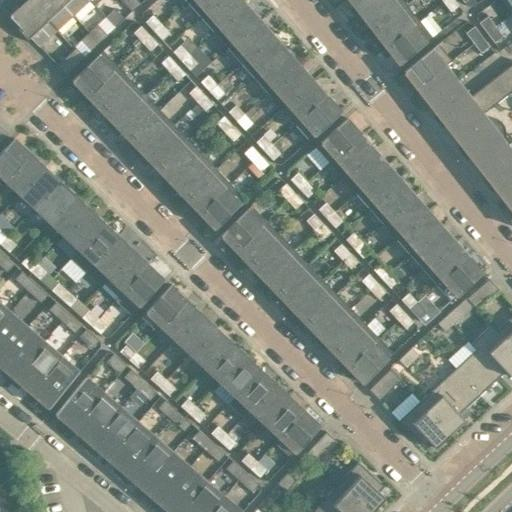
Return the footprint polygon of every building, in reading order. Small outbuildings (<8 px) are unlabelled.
[(24,0),(9,15),(37,46),(55,29),(28,0),(24,0)] [(28,0),(55,29),(72,14),(59,0),(28,0)] [(59,0),(72,14),(86,0),(59,0)] [(121,0),(122,0),(131,11),(141,3),(138,0),(121,0)] [(200,16),(218,0),(188,0),(187,1),(200,16)] [(214,32),(246,3),(242,0),(218,0),(200,16),(214,32)] [(348,0),(354,7),(350,10),(356,18),(378,0),(348,0)] [(362,25),(366,22),(372,31),(406,4),(402,0),(378,0),(356,18),(362,25)] [(450,11),(459,5),(454,0),(444,0),(443,1),(450,11)] [(227,47),(259,19),(246,3),(214,32),(227,47)] [(379,39),(375,42),(381,50),(419,20),(406,4),(372,31),(379,39)] [(105,16),(115,26),(124,18),(114,7),(105,16)] [(153,14),(145,21),(153,31),(161,24),(153,14)] [(486,32),(495,26),(488,16),(479,22),(486,32)] [(241,62),(273,34),(259,19),(227,47),(241,62)] [(387,57),(391,54),(398,64),(432,37),(419,20),(381,50),(387,57)] [(89,32),(99,42),(107,34),(97,23),(89,32)] [(162,40),(169,33),(161,24),(153,31),(162,40)] [(141,25),(133,32),(142,41),(149,35),(141,25)] [(473,42),(481,36),(474,26),(465,33),(473,42)] [(495,26),(486,32),(494,42),(503,36),(495,26)] [(99,42),(89,32),(80,41),(90,51),(99,42)] [(273,34),(241,62),(254,78),(286,49),(273,34)] [(150,51),(157,44),(149,35),(142,41),(150,51)] [(481,36),(473,42),(480,52),(489,46),(481,36)] [(412,81),(409,84),(413,89),(445,64),(445,65),(452,60),(439,44),(442,41),(441,40),(403,70),(412,81)] [(180,44),(173,51),(181,60),(189,54),(180,44)] [(66,74),(84,56),(75,47),(57,65),(66,74)] [(286,49),(254,78),(268,93),(300,65),(286,49)] [(79,88),(76,92),(82,99),(117,65),(102,50),(71,80),(79,88)] [(189,70),(197,63),(189,54),(181,60),(189,70)] [(168,55),(161,62),(169,72),(177,65),(168,55)] [(505,135),(505,128),(502,123),(498,119),(491,117),(486,118),(483,113),(511,90),(511,62),(469,96),(457,80),(429,103),(437,113),(434,116),(442,126),(442,127),(446,125),(462,146),(459,148),(467,158),(467,159),(467,160),(471,157),(487,178),(484,180),(492,191),(493,192),(496,189),(504,199),(511,192),(511,150),(503,140),(505,135)] [(417,94),(417,95),(421,92),(429,103),(457,80),(445,65),(445,64),(413,89),(417,94)] [(89,106),(93,102),(100,110),(131,80),(117,65),(82,99),(89,106)] [(177,81),(185,74),(177,65),(169,72),(177,81)] [(300,65),(268,93),(281,108),(313,80),(300,65)] [(208,74),(200,81),(209,90),(216,84),(208,74)] [(108,118),(104,121),(111,128),(145,95),(131,80),(100,110),(108,118)] [(313,80),(281,108),(295,124),(327,95),(313,80)] [(217,100),(225,93),(216,84),(209,90),(217,100)] [(196,86),(188,93),(197,102),(204,95),(196,86)] [(117,135),(121,131),(128,139),(159,110),(145,95),(111,128),(117,135)] [(205,111),(212,104),(204,95),(197,102),(205,111)] [(309,140),(341,111),(327,95),(295,124),(309,140)] [(236,105),(228,112),(237,121),(244,114),(236,105)] [(136,147),(132,151),(139,158),(173,124),(159,110),(128,139),(136,147)] [(245,130),(252,123),(244,114),(237,121),(245,130)] [(223,116),(216,123),(224,132),(232,125),(223,116)] [(346,117),(314,146),(328,162),(361,133),(346,117)] [(145,164),(149,161),(157,169),(188,139),(173,124),(139,158),(145,164)] [(233,141),(240,134),(232,125),(224,132),(233,141)] [(342,177),(374,149),(361,133),(328,162),(342,177)] [(263,134),(256,141),(264,151),(272,144),(263,134)] [(0,184),(0,185),(5,180),(4,179),(29,153),(13,138),(0,152),(0,184)] [(164,176),(160,180),(167,187),(202,154),(188,139),(157,169),(164,176)] [(272,160),(280,153),(272,144),(264,151),(272,160)] [(251,146),(244,153),(252,162),(260,155),(251,146)] [(355,192),(388,164),(374,149),(342,177),(355,192)] [(29,153),(4,179),(5,180),(19,193),(44,166),(29,153)] [(174,194),(177,190),(185,198),(216,168),(202,154),(167,187),(174,194)] [(260,171),(268,164),(260,155),(252,162),(260,171)] [(369,208),(401,179),(388,164),(355,192),(369,208)] [(44,166),(19,193),(34,207),(59,180),(44,166)] [(192,206),(189,209),(195,216),(230,183),(216,168),(185,198),(192,206)] [(298,172),(290,179),(299,188),(306,181),(298,172)] [(382,223),(415,195),(401,179),(369,208),(382,223)] [(59,180),(34,207),(49,221),(74,194),(59,180)] [(307,197),(314,190),(306,181),(299,188),(307,197)] [(214,228),(245,199),(230,183),(195,216),(202,223),(206,220),(214,228)] [(286,183),(278,190),(286,199),(294,192),(286,183)] [(295,208),(302,201),(294,192),(286,199),(295,208)] [(74,194),(49,221),(64,235),(88,208),(74,194)] [(415,195),(382,223),(396,238),(428,210),(415,195)] [(325,202),(318,209),(326,218),(334,211),(325,202)] [(228,242),(224,246),(231,253),(265,220),(250,204),(220,234),(228,242)] [(88,208),(64,235),(78,249),(103,222),(88,208)] [(428,210),(396,238),(409,254),(442,225),(428,210)] [(335,227),(342,220),(334,211),(326,218),(335,227)] [(313,213),(306,220),(314,229),(322,222),(313,213)] [(237,260),(241,256),(249,264),(279,235),(265,220),(231,253),(237,260)] [(103,222),(78,249),(70,258),(85,272),(118,236),(103,222)] [(323,238),(330,231),(322,222),(314,229),(323,238)] [(442,225),(409,254),(423,269),(455,241),(442,225)] [(353,232),(345,239),(354,248),(361,241),(353,232)] [(256,272),(252,276),(259,283),(294,249),(279,235),(249,264),(256,272)] [(0,243),(9,252),(16,244),(6,236),(0,243)] [(118,236),(85,272),(100,286),(133,250),(118,236)] [(362,257),(370,250),(361,241),(354,248),(362,257)] [(455,241),(423,269),(436,284),(469,256),(455,241)] [(341,243),(333,250),(342,259),(349,252),(341,243)] [(265,289),(269,286),(277,294),(308,264),(294,249),(259,283),(265,289)] [(133,250),(100,286),(115,299),(119,295),(148,264),(133,250)] [(0,266),(6,272),(13,264),(0,252),(0,251),(0,266)] [(350,268),(358,261),(349,252),(342,259),(350,268)] [(28,255),(21,263),(30,271),(37,263),(28,255)] [(451,300),(483,272),(469,256),(436,284),(451,300)] [(381,262),(373,269),(381,278),(389,271),(381,262)] [(39,279),(46,271),(37,263),(30,271),(39,279)] [(119,295),(115,299),(131,314),(164,279),(148,264),(119,295)] [(284,301),(280,305),(287,312),(322,279),(308,264),(277,294),(284,301)] [(21,270),(14,279),(27,290),(34,282),(21,270)] [(390,287),(397,280),(389,271),(381,278),(390,287)] [(369,273),(361,280),(369,289),(377,282),(369,273)] [(498,290),(488,278),(466,298),(476,309),(498,290)] [(294,319),(297,315),(305,323),(336,293),(322,279),(287,312),(294,319)] [(40,302),(47,294),(34,282),(27,290),(40,302)] [(58,282),(51,290),(60,298),(67,290),(58,282)] [(378,298),(385,291),(377,282),(369,289),(378,298)] [(170,284),(140,316),(157,331),(161,326),(160,326),(185,299),(170,284)] [(70,306),(76,299),(67,290),(60,298),(70,306)] [(408,292),(401,299),(409,308),(417,301),(408,292)] [(312,331),(309,334),(315,341),(350,308),(336,293),(305,323),(312,331)] [(185,299),(160,326),(161,326),(175,340),(200,313),(185,299)] [(55,301),(48,309),(61,321),(68,313),(55,301)] [(418,317),(425,310),(417,301),(409,308),(418,317)] [(0,322),(10,311),(0,302),(0,322)] [(396,303),(389,310),(397,319),(405,312),(396,303)] [(464,314),(456,306),(447,314),(454,323),(464,314)] [(322,348),(326,345),(333,352),(364,323),(350,308),(315,341),(322,348)] [(88,309),(82,317),(91,325),(97,318),(88,309)] [(0,357),(27,326),(10,311),(0,322),(0,357)] [(405,329),(413,322),(405,312),(397,319),(405,329)] [(74,333),(81,325),(68,313),(61,321),(74,333)] [(200,313),(175,340),(190,354),(215,327),(200,313)] [(437,323),(445,331),(454,323),(447,314),(437,323)] [(511,315),(497,330),(496,330),(511,347),(511,315)] [(100,334),(107,326),(97,318),(91,325),(100,334)] [(341,360),(337,364),(344,371),(378,338),(364,323),(333,352),(341,360)] [(505,371),(511,377),(511,375),(511,347),(496,330),(497,330),(491,324),(470,343),(475,349),(476,349),(500,375),(505,371)] [(0,365),(5,371),(2,375),(9,382),(44,341),(27,326),(0,357),(0,365)] [(215,327),(190,354),(205,367),(230,341),(215,327)] [(85,328),(78,336),(89,346),(96,338),(85,328)] [(362,383),(393,353),(378,338),(344,371),(350,378),(354,374),(362,383)] [(17,388),(21,384),(30,392),(62,356),(44,341),(9,382),(17,388)] [(230,341),(205,367),(220,381),(245,355),(230,341)] [(126,343),(119,351),(129,359),(135,352),(126,343)] [(398,359),(406,367),(419,355),(411,347),(398,359)] [(456,368),(480,394),(500,375),(476,349),(475,349),(456,368)] [(138,368),(145,360),(135,352),(129,359),(138,368)] [(108,363),(119,373),(126,365),(115,355),(108,363)] [(245,355),(220,381),(235,395),(260,369),(245,355)] [(36,405),(44,412),(79,371),(62,356),(30,392),(40,400),(36,405)] [(130,368),(123,377),(136,388),(143,380),(130,368)] [(368,389),(379,400),(400,379),(389,368),(368,389)] [(464,419),(459,413),(480,394),(456,368),(419,401),(449,433),(464,419)] [(235,395),(228,403),(243,417),(249,409),(275,383),(260,369),(235,395)] [(156,371),(150,378),(159,386),(166,379),(156,371)] [(50,417),(58,424),(62,420),(72,428),(104,392),(86,376),(50,417)] [(168,395),(175,387),(166,379),(159,386),(168,395)] [(149,400),(156,392),(143,380),(136,388),(149,400)] [(275,383),(249,409),(264,423),(290,397),(275,383)] [(82,436),(78,441),(86,448),(121,407),(104,392),(72,428),(82,436)] [(290,397),(264,423),(278,437),(279,437),(304,411),(290,397)] [(187,398),(180,406),(189,414),(196,406),(187,398)] [(164,399),(157,407),(170,419),(177,411),(164,399)] [(429,441),(434,447),(449,433),(419,401),(398,420),(423,446),(429,441)] [(198,422),(205,415),(196,406),(189,414),(198,422)] [(93,454),(97,449),(107,458),(138,422),(121,407),(86,448),(93,454)] [(183,431),(190,423),(177,411),(170,419),(183,431)] [(291,457),(320,425),(304,411),(279,437),(278,437),(274,441),(291,457)] [(116,466),(113,471),(120,478),(156,437),(138,422),(107,458),(116,466)] [(217,425),(210,433),(220,441),(226,434),(217,425)] [(198,429),(191,438),(204,450),(211,441),(198,429)] [(305,453),(317,463),(337,442),(326,431),(305,453)] [(229,450),(236,442),(226,434),(220,441),(229,450)] [(128,484),(132,479),(141,488),(173,452),(156,437),(120,478),(128,484)] [(217,462),(224,453),(211,441),(204,450),(217,462)] [(151,496),(147,501),(155,507),(190,466),(173,452),(141,488),(151,496)] [(248,453),(241,460),(250,469),(257,461),(248,453)] [(232,460),(225,468),(238,480),(245,472),(232,460)] [(259,477),(266,469),(257,461),(250,469),(259,477)] [(379,491),(383,486),(384,486),(358,461),(338,482),(371,511),(385,497),(379,491)] [(160,511),(163,511),(166,509),(169,511),(180,511),(207,481),(190,466),(155,507),(160,511)] [(251,492),(258,484),(245,472),(238,480),(251,492)] [(277,483),(285,491),(295,480),(287,472),(277,483)] [(211,511),(225,496),(207,481),(180,511),(211,511)] [(370,511),(371,511),(338,482),(320,503),(330,511),(370,511)] [(241,511),(242,511),(225,496),(211,511),(241,511)] [(311,511),(330,511),(320,503),(311,511)]
